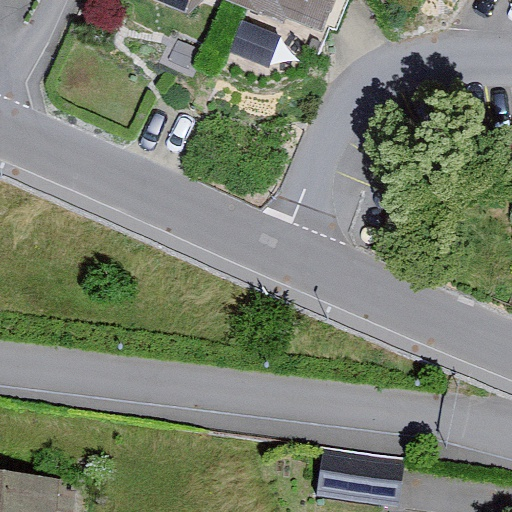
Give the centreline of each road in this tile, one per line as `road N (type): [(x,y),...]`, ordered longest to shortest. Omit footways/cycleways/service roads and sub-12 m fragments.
road 1 (residential): [(289,259),(331,143),(369,86),(425,58),(511,60)]
road 2 (unclassified): [(289,259),(0,131)]
road 3 (unclassified): [(511,347),(289,259)]
